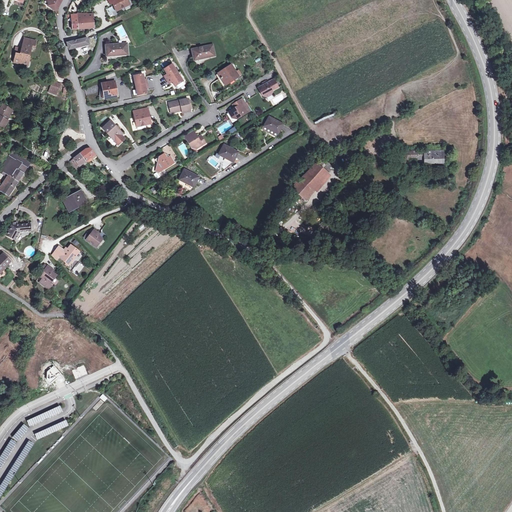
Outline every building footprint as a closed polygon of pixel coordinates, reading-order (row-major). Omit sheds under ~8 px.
[(49,6),(48,7),(56,12),(61,0),(46,0),(46,2),(48,4),(47,5),(49,6)] [(107,0),(110,5),(112,4),(115,12),(129,5),(126,0),(107,0)] [(154,0),(145,5),(150,14),(163,7),(159,0),(154,0)] [(71,30),(78,29),(83,29),(94,28),(93,14),(82,15),(77,15),(71,15),(71,30)] [(121,39),(128,36),(123,26),(116,29),(121,39)] [(87,38),(84,38),(79,40),(67,43),(69,50),(89,45),(87,38)] [(25,39),(22,49),(21,55),(17,53),(16,56),(14,63),(28,66),(30,57),(29,57),(31,46),(35,47),(36,41),(25,39)] [(110,53),(110,57),(128,55),(127,44),(120,45),(116,46),(116,45),(105,46),(106,53),(110,53)] [(197,57),(197,60),(214,56),(212,45),(205,47),(205,48),(201,48),(191,50),(193,58),(197,57)] [(164,76),(166,80),(177,73),(175,69),(172,64),(164,69),(167,74),(164,76)] [(232,78),(233,80),(239,77),(231,65),(218,74),(224,83),(232,78)] [(182,81),(179,76),(177,73),(166,80),(168,83),(172,81),(175,86),(182,81)] [(224,83),(218,74),(216,75),(223,87),(233,80),(232,78),(224,83)] [(146,80),(144,80),(143,75),(134,77),(135,82),(135,86),(147,84),(146,80)] [(258,88),(262,96),(267,97),(272,94),(273,89),(279,87),(274,79),(258,88)] [(185,85),(182,81),(175,86),(177,90),(185,85)] [(53,82),(50,89),(57,92),(60,85),(53,82)] [(115,82),(102,84),(103,91),(101,91),(103,99),(106,99),(117,97),(115,82)] [(147,94),(145,89),(148,88),(147,84),(135,86),(136,91),(137,96),(147,94)] [(440,97),(415,109),(416,111),(441,99),(440,97)] [(192,112),(191,110),(189,101),(189,99),(169,104),(171,113),(182,111),(182,114),(192,112)] [(236,107),(234,108),(228,112),(232,118),(235,116),(236,119),(247,112),(242,104),(243,103),(241,99),(234,103),(236,107)] [(3,105),(0,109),(0,127),(3,129),(7,122),(6,120),(12,110),(3,105)] [(152,125),(149,113),(140,114),(140,111),(135,112),(136,116),(134,116),(137,128),(152,125)] [(269,117),(264,127),(278,134),(283,125),(269,117)] [(395,120),(341,147),(342,149),(396,122),(395,120)] [(111,139),(112,138),(116,142),(122,136),(123,135),(111,122),(102,130),(111,139)] [(278,134),(264,127),(263,126),(261,130),(275,137),(278,134)] [(185,136),(192,147),(194,146),(196,149),(205,143),(201,136),(198,138),(193,131),(185,136)] [(125,139),(122,136),(116,142),(115,143),(118,146),(125,139)] [(223,145),(219,155),(233,162),(238,153),(223,145)] [(92,158),(95,155),(89,148),(85,149),(79,154),(70,161),(77,171),(80,168),(80,167),(86,162),(87,163),(93,159),(92,158)] [(424,159),(424,151),(405,151),(405,159),(424,159)] [(443,151),(424,151),(424,159),(424,163),(443,163),(443,151)] [(12,152),(0,169),(0,170),(6,174),(8,175),(0,187),(0,190),(5,194),(8,191),(11,193),(24,174),(17,169),(21,163),(28,168),(31,162),(12,152)] [(159,157),(157,163),(156,171),(159,171),(173,162),(169,156),(167,158),(165,158),(166,156),(164,153),(159,157)] [(316,164),(328,174),(333,167),(321,158),(316,164)] [(24,174),(28,168),(21,163),(17,169),(24,174)] [(305,201),(328,174),(316,164),(291,189),(305,201)] [(193,187),(198,177),(193,175),(184,170),(179,180),(193,187)] [(355,191),(350,190),(351,188),(346,187),(345,194),(355,195),(355,191)] [(81,192),(63,201),(69,211),(86,202),(81,192)] [(291,199),(284,210),(287,212),(294,201),(291,199)] [(281,213),(276,221),(279,223),(284,215),(281,213)] [(144,222),(130,234),(133,238),(147,225),(144,222)] [(18,225),(14,225),(12,226),(7,235),(16,240),(20,232),(30,232),(29,224),(18,225)] [(94,230),(90,234),(86,240),(96,248),(103,239),(98,236),(96,234),(97,232),(94,230)] [(54,253),(59,257),(63,262),(69,266),(71,262),(79,252),(71,246),(67,250),(66,249),(64,251),(59,247),(54,253)] [(0,273),(5,269),(4,269),(11,262),(3,254),(0,256),(0,273)] [(71,271),(77,276),(84,265),(78,261),(71,271)] [(51,269),(48,266),(43,272),(40,276),(43,279),(40,282),(49,290),(52,286),(50,284),(56,276),(52,272),(50,271),(51,269)] [(436,323),(433,325),(440,334),(443,331),(436,323)] [(59,407),(27,421),(29,427),(61,412),(59,407)] [(64,420),(35,433),(37,439),(67,426),(64,420)] [(24,423),(13,437),(18,441),(29,428),(24,423)] [(11,439),(0,456),(0,468),(17,442),(11,439)] [(29,440),(0,485),(0,495),(34,444),(29,440)]
